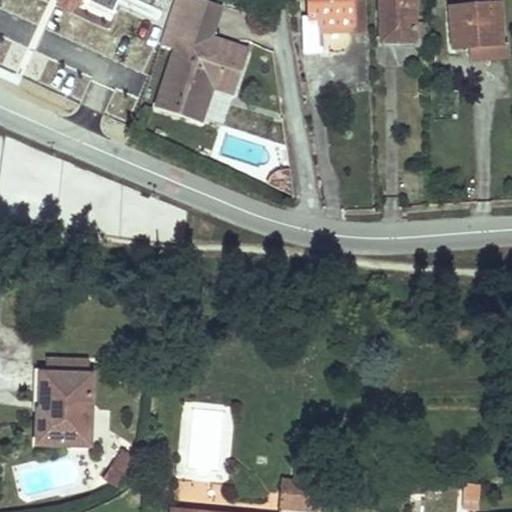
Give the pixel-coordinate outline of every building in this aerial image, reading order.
[(221,7),(198,0),(176,0),(161,46),(176,51),(183,30),(210,39),(221,7)] [(350,0),(308,0),(309,18),(303,19),(304,55),(322,54),(320,28),(351,27),(350,4),(350,0)] [(414,43),(414,0),(380,0),(380,20),(382,20),(382,43),(414,43)] [(367,31),(366,4),(350,4),(351,27),(351,31),(367,31)] [(500,4),(450,8),(453,49),(502,44),(500,4)] [(183,30),(176,51),(157,109),(201,124),(213,89),(236,94),(249,52),(210,39),(183,30)] [(275,189),(293,196),(290,174),(281,175),(276,182),(275,189)] [(51,375),(89,376),(90,361),(51,360),(51,375)] [(90,447),(92,376),(89,376),(51,375),(42,375),(40,391),(40,403),(38,427),(38,445),(90,447)] [(113,444),(103,459),(118,470),(128,455),(113,444)] [(118,470),(103,459),(92,475),(108,485),(118,470)] [(290,509),(292,484),(282,483),(280,496),(279,508),(290,509)] [(317,511),(321,487),(292,484),(290,509),(316,511),(317,511)] [(483,494),(472,491),(471,508),(481,509),(483,494)]
